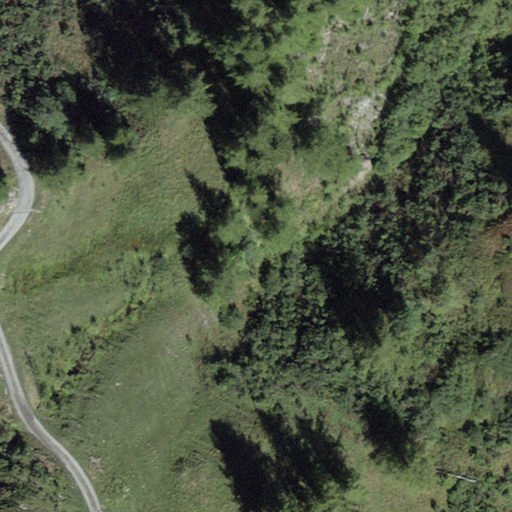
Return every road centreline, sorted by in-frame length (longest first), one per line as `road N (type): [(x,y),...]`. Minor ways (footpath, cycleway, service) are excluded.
road 1 (track): [(98,511),(64,454),(28,416),(0,337)]
road 2 (track): [(0,243),(29,191),(0,126)]
